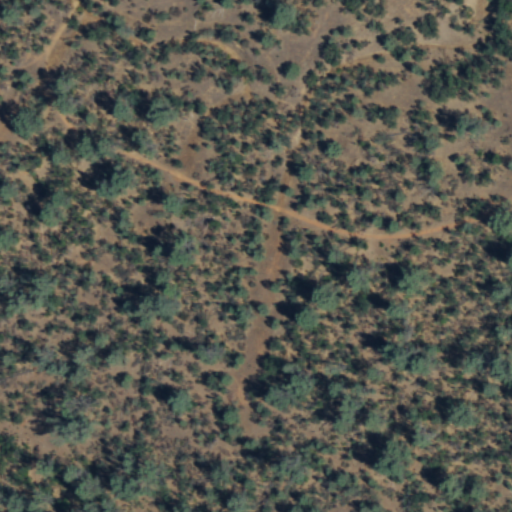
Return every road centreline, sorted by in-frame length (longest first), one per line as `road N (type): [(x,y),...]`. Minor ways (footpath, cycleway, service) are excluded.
road 1 (track): [(499,207),(435,228),(352,232),(206,187),(82,133),(55,101),(47,59),(76,0)]
road 2 (track): [(341,0),(309,39),(307,121),(293,161),(298,196),(290,212)]
